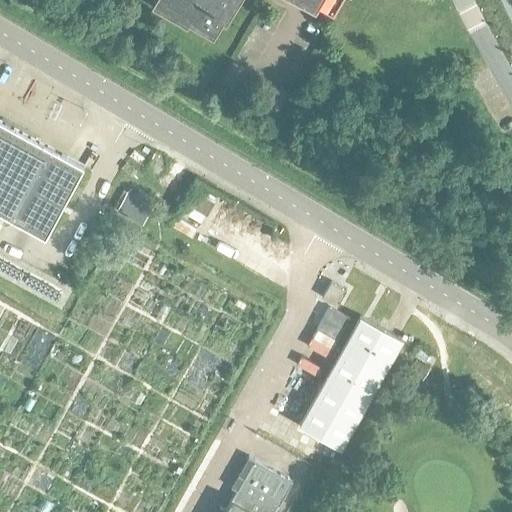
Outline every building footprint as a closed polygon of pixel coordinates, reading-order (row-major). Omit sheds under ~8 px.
[(152,0),(151,3),(186,24),(188,20),(213,35),(222,19),(225,20),(237,0),(152,0)] [(308,0),(315,4),(316,1),(333,10),(338,0),(308,0)] [(0,213),(46,239),(85,167),(0,120),(0,213)] [(135,218),(145,200),(127,191),(118,208),(135,218)] [(342,449),(404,340),(369,321),(365,318),(362,316),(300,425),(316,434),(342,449)] [(276,511),(294,481),(250,457),(249,457),(255,460),(245,478),(239,475),(239,476),(244,479),(238,490),(233,487),(232,487),(238,491),(226,511),(221,507),(220,508),(226,511),(225,511),(276,511)]
